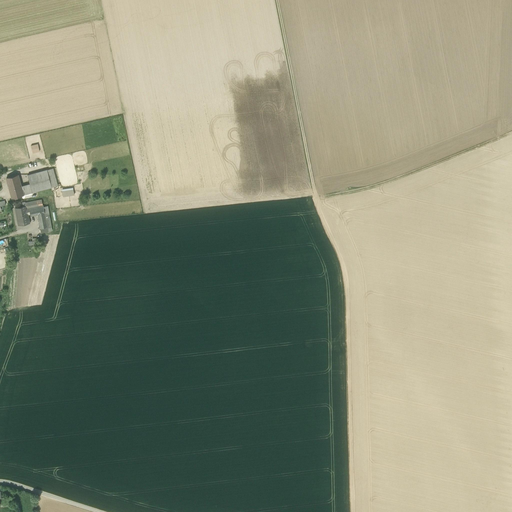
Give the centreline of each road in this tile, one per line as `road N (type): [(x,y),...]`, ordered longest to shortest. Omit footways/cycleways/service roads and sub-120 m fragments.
road 1 (track): [(316,198),(348,280),(350,511)]
road 2 (track): [(511,133),(386,182),(316,198)]
road 3 (track): [(283,0),(316,198)]
